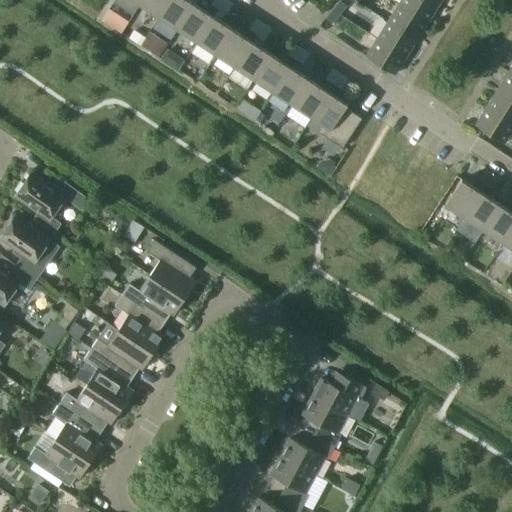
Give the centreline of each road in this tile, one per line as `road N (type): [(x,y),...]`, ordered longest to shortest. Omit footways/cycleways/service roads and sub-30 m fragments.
road 1 (residential): [(125,511),(119,479),(223,303),(235,300),(268,318),(298,340),(299,351)]
road 2 (residential): [(299,351),(211,511)]
road 3 (residential): [(401,100),(260,0)]
road 4 (residential): [(401,100),(511,171)]
